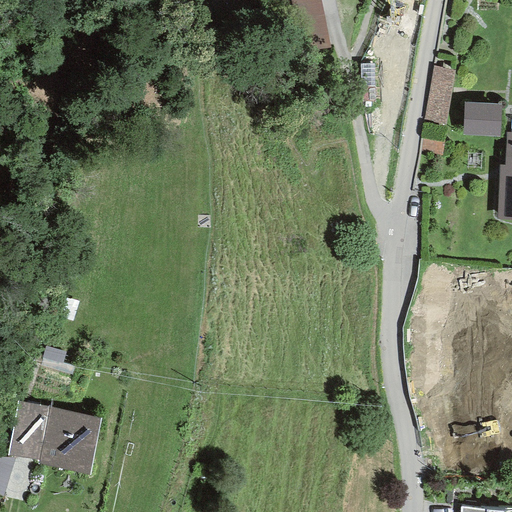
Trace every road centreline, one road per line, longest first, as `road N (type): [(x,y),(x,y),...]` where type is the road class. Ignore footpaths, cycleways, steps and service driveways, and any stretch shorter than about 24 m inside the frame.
road 1 (residential): [(409,511),(390,353),(396,242)]
road 2 (residential): [(396,242),(379,204),(336,0)]
road 3 (residential): [(396,242),(437,0)]
